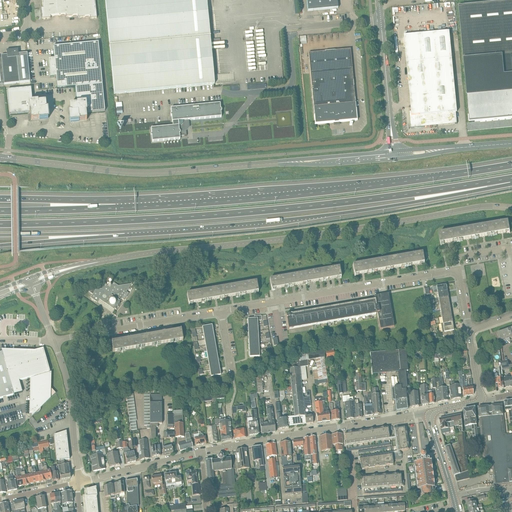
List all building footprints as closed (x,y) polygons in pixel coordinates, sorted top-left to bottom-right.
[(41,0),(43,9),(41,9),(42,20),(50,19),(50,17),(66,15),(66,17),(78,16),(78,18),(90,17),(90,19),(96,18),(94,0),(41,0)] [(104,0),(114,94),(214,85),(206,0),(104,0)] [(306,0),(308,11),(338,8),(337,0),(306,0)] [(511,0),(458,6),(463,60),(467,98),(511,93),(511,61),(511,55),(511,0)] [(450,32),(409,36),(404,36),(411,112),(409,112),(411,128),(425,127),(424,125),(455,122),(455,124),(457,124),(456,112),(457,112),(450,32)] [(53,47),(57,89),(75,87),(77,105),(69,106),(70,114),(69,114),(70,123),(79,122),(79,121),(87,120),(86,113),(105,111),(98,43),(53,47)] [(1,60),(0,59),(0,85),(4,85),(19,83),(30,82),(27,53),(18,54),(18,50),(6,51),(6,53),(7,53),(7,55),(1,56),(1,60)] [(308,54),(314,116),(315,125),(357,121),(350,50),(308,54)] [(7,90),(10,115),(30,113),(31,120),(39,119),(39,120),(48,119),(47,110),(46,110),(45,103),(38,103),(32,103),(31,88),(7,90)] [(511,93),(467,98),(469,123),(511,119),(511,93)] [(221,117),(221,116),(220,104),(171,109),(172,127),(151,129),(152,142),(180,139),(180,137),(187,136),(186,129),(188,127),(190,127),(189,120),(221,117)] [(508,222),(508,223),(491,226),(493,235),(509,232),(510,233),(510,232),(508,222)] [(493,235),(491,226),(474,229),(475,238),(493,235)] [(475,238),(474,229),(456,232),(458,241),(475,238)] [(439,234),(441,245),(441,244),(458,241),(456,232),(439,235),(439,234)] [(422,253),(416,254),(405,256),(406,266),(423,263),(423,264),(424,264),(424,263),(422,253)] [(406,266),(405,256),(387,259),(389,269),(406,266)] [(389,269),(387,259),(370,262),(372,272),(389,269)] [(353,265),(353,268),(354,275),(355,275),(355,276),(355,275),(372,272),(370,262),(353,265)] [(341,278),(339,267),(339,268),(322,271),(323,280),(340,277),(341,278)] [(323,280),(322,271),(305,274),(306,283),(323,280)] [(306,283),(305,274),(287,277),(289,286),(306,283)] [(289,286),(287,277),(270,280),(270,279),(272,290),(272,289),(289,286)] [(258,293),(258,292),(256,282),(239,285),(241,295),(258,292),(258,293)] [(126,292),(132,284),(118,286),(113,283),(112,285),(109,284),(108,286),(105,284),(102,289),(88,291),(93,295),(90,298),(97,303),(99,299),(105,304),(114,310),(115,309),(116,310),(120,304),(119,303),(120,301),(121,299),(124,300),(129,294),(126,292)] [(241,295),(239,285),(222,288),(223,298),(241,295)] [(437,293),(447,291),(446,285),(436,286),(437,290),(433,291),(434,293),(437,293)] [(223,298),(222,288),(205,291),(206,301),(223,298)] [(206,301),(205,291),(187,294),(189,304),(189,305),(189,304),(196,302),(206,301)] [(292,316),(292,314),(286,315),(288,330),(312,326),(312,324),(315,323),(316,325),(319,324),(319,322),(323,322),(323,324),(323,323),(327,323),(326,321),(330,321),(330,322),(334,322),(333,320),(337,319),(337,321),(341,320),(340,319),(344,318),(344,320),(348,319),(348,317),(351,317),(351,319),(352,319),(351,319),(355,318),(355,316),(358,316),(358,317),(359,317),(362,317),(362,315),(365,314),(365,316),(366,316),(369,315),(369,314),(372,313),(372,315),(373,315),(376,314),(376,315),(376,314),(376,313),(377,313),(380,329),(394,327),(394,326),(392,327),(391,321),(393,321),(392,316),(392,315),(390,316),(389,311),(391,311),(391,310),(389,310),(388,306),(390,305),(390,302),(388,294),(378,296),(374,296),(375,302),(292,316)] [(248,326),(258,325),(257,321),(261,321),(261,316),(254,316),(254,319),(248,319),(248,326)] [(452,322),(443,324),(445,332),(441,333),(442,337),(453,335),(452,331),(454,331),(452,322)] [(172,333),(164,334),(165,344),(183,341),(182,337),(181,331),(181,330),(180,330),(181,331),(174,332),(172,333)] [(153,336),(146,337),(148,347),(165,344),(164,334),(156,335),(153,336)] [(137,339),(129,340),(131,350),(148,347),(146,337),(140,338),(137,339)] [(112,342),(111,343),(112,345),(112,348),(113,353),(114,353),(131,350),(129,340),(121,341),(119,342),(115,342),(113,343),(112,343),(112,342)] [(49,372),(50,372),(43,348),(34,351),(2,350),(2,352),(0,352),(0,398),(22,392),(19,381),(34,376),(35,377),(30,379),(30,390),(29,413),(32,413),(32,416),(35,413),(36,414),(37,413),(39,412),(40,411),(40,410),(41,409),(41,407),(56,393),(51,388),(51,373),(49,373),(49,372)] [(333,349),(326,350),(327,357),(334,357),(333,349)] [(308,353),(306,353),(307,360),(315,359),(316,367),(312,368),(314,381),(318,380),(326,379),(327,379),(324,355),(323,350),(308,353)] [(408,375),(405,351),(399,350),(370,353),(371,370),(372,374),(375,374),(379,374),(390,373),(398,372),(399,387),(391,388),(393,400),(393,398),(395,398),(396,411),(407,409),(405,388),(409,388),(408,375)] [(299,357),(300,367),(305,366),(308,366),(307,360),(306,353),(298,354),(299,357)] [(288,418),(288,427),(306,424),(305,414),(304,409),(303,398),(301,380),(300,367),(299,357),(291,360),(292,369),(290,369),(292,387),(292,390),(294,417),(288,418)] [(508,361),(501,362),(502,369),(509,368),(509,365),(508,361)] [(504,388),(502,376),(501,366),(499,367),(500,377),(498,378),(497,373),(494,374),(495,384),(495,381),(498,380),(499,389),(504,388)] [(441,389),(443,402),(448,401),(446,388),(444,388),(442,378),(440,378),(440,383),(441,389)] [(428,404),(428,395),(427,385),(420,386),(422,406),(428,405),(428,404)] [(372,405),(373,415),(381,414),(381,410),(380,410),(378,394),(377,394),(377,388),(372,389),(373,395),(371,395),(372,405)] [(409,393),(410,408),(419,406),(417,392),(409,393)] [(162,424),(162,419),(162,395),(150,395),(150,398),(150,401),(150,404),(150,407),(150,410),(150,413),(150,416),(150,419),(150,422),(150,424),(150,425),(150,428),(150,440),(156,440),(155,427),(158,427),(158,424),(162,424)] [(353,398),(349,398),(349,396),(342,396),(343,403),(344,402),(346,419),(354,419),(353,401),(353,398)] [(303,398),(304,409),(307,408),(306,405),(311,405),(310,397),(303,398)] [(322,405),(324,405),(324,401),(321,402),(321,398),(320,398),(314,398),(316,413),(317,423),(324,422),(322,405)] [(373,415),(372,405),(370,405),(369,403),(368,404),(368,398),(363,399),(364,416),(373,416),(373,415)] [(275,403),(278,430),(289,428),(288,427),(288,418),(281,419),(279,403),(275,403)] [(325,409),(324,405),(322,405),(324,422),(330,421),(329,412),(328,412),(327,409),(325,409)] [(478,408),(480,428),(481,438),(485,469),(492,469),(494,486),(511,484),(511,433),(505,434),(502,405),(492,406),(492,407),(488,407),(488,406),(478,408)] [(267,423),(268,433),(275,432),(272,406),(266,406),(267,409),(268,423),(267,423)] [(481,438),(480,428),(477,428),(475,408),(463,410),(466,432),(470,431),(470,429),(472,428),(473,437),(478,436),(478,438),(481,438)] [(221,409),(217,409),(218,420),(219,424),(219,428),(220,428),(221,442),(226,441),(231,440),(230,418),(226,419),(225,419),(224,419),(222,419),(221,409)] [(174,410),(175,432),(175,438),(184,437),(182,410),(174,410)] [(306,414),(305,414),(306,424),(313,423),(312,415),(309,415),(309,413),(308,413),(306,413),(306,414)] [(461,415),(450,417),(452,424),(454,423),(455,427),(462,426),(461,415)] [(268,433),(267,423),(263,424),(262,419),(259,420),(261,429),(261,434),(268,433)] [(445,422),(440,423),(442,434),(450,432),(449,428),(454,427),(455,427),(454,423),(452,424),(451,424),(451,422),(445,423),(445,422)] [(206,427),(209,443),(218,442),(215,425),(206,427)] [(462,426),(455,427),(454,427),(455,432),(457,431),(458,443),(445,447),(455,476),(457,482),(469,479),(468,471),(464,432),(463,432),(462,426)] [(346,444),(389,438),(389,440),(392,439),(391,436),(389,436),(389,434),(391,433),(390,430),(393,430),(392,427),(345,434),(346,444)] [(409,450),(406,428),(398,429),(398,427),(395,427),(395,428),(393,429),(393,430),(395,430),(398,451),(409,450)] [(64,463),(64,460),(69,459),(66,431),(53,436),(54,438),(48,439),(48,445),(54,444),(57,471),(59,471),(59,470),(63,470),(62,464),(64,463)] [(198,437),(194,438),(195,446),(200,445),(201,445),(206,444),(205,436),(201,433),(199,434),(199,436),(198,437)] [(340,444),(343,444),(342,434),(331,434),(332,445),(335,445),(336,451),(338,451),(338,455),(342,454),(342,447),(341,447),(341,445),(340,446),(340,444)] [(331,435),(319,436),(321,451),(332,450),(331,435)] [(139,452),(139,459),(149,458),(147,439),(139,440),(140,445),(138,445),(138,448),(138,452),(139,452)] [(292,441),(293,446),(293,448),(303,447),(303,439),(292,441)] [(134,452),(130,453),(130,450),(128,451),(127,442),(123,443),(124,455),(125,455),(127,463),(136,461),(134,452)] [(178,444),(180,451),(188,449),(186,442),(178,444)] [(285,453),(284,442),(280,443),(281,462),(286,461),(287,461),(287,460),(287,458),(288,458),(288,456),(287,457),(286,453),(285,453)] [(95,456),(91,456),(93,472),(99,471),(97,455),(96,451),(95,443),(91,444),(93,454),(95,453),(95,454),(95,456)] [(150,447),(152,457),(160,456),(159,443),(156,443),(153,447),(150,447)] [(275,443),(266,445),(267,457),(271,457),(271,460),(268,460),(270,478),(279,477),(277,463),(275,463),(275,459),(273,459),(272,456),(277,456),(275,443)] [(390,443),(347,449),(347,452),(363,449),(390,445),(390,443)] [(168,447),(163,448),(164,455),(173,453),(171,445),(168,445),(168,447)] [(251,448),(253,461),(258,461),(259,467),(264,466),(261,446),(258,447),(255,447),(251,448)] [(249,468),(246,448),(236,450),(238,470),(249,468)] [(98,450),(96,451),(97,455),(99,471),(105,469),(103,456),(106,455),(105,449),(98,450)] [(359,459),(361,469),(393,464),(392,461),(401,460),(402,458),(401,452),(359,459)] [(120,465),(117,453),(107,455),(109,468),(120,465)] [(218,460),(211,460),(212,472),(217,471),(222,470),(222,472),(225,472),(225,470),(227,470),(231,469),(230,458),(226,458),(226,457),(223,457),(223,455),(221,454),(222,454),(221,454),(219,454),(218,456),(217,456),(218,458),(217,458),(218,459),(218,458),(218,460)] [(305,462),(304,461),(301,461),(300,455),(296,455),(296,461),(301,461),(301,463),(303,464),(305,464),(305,462)] [(431,461),(428,462),(428,460),(424,460),(423,456),(419,457),(420,461),(416,461),(416,462),(416,463),(413,463),(414,467),(414,468),(413,468),(414,472),(415,472),(415,474),(415,475),(414,475),(415,479),(416,479),(416,481),(416,482),(415,482),(415,486),(416,486),(416,487),(417,490),(415,490),(415,495),(421,494),(424,496),(425,497),(427,496),(429,495),(431,493),(436,492),(436,487),(434,487),(434,484),(433,484),(434,484),(434,480),(433,480),(433,479),(433,477),(432,477),(433,477),(433,472),(432,473),(432,472),(432,470),(433,469),(432,465),(431,465),(431,461)] [(211,460),(205,461),(207,481),(208,481),(214,480),(213,477),(218,476),(217,471),(212,472),(211,460)] [(289,460),(287,460),(287,461),(286,461),(281,462),(285,494),(301,493),(299,467),(292,467),(292,465),(292,461),(289,461),(289,460)] [(70,478),(68,464),(64,465),(64,463),(62,464),(63,470),(59,470),(59,471),(60,475),(61,480),(70,478)] [(43,465),(46,480),(52,479),(50,471),(48,471),(46,464),(43,465)] [(34,467),(31,467),(35,483),(40,482),(37,474),(36,474),(34,467)] [(233,468),(231,469),(227,470),(229,484),(219,486),(219,490),(218,490),(219,490),(219,494),(218,494),(219,498),(218,498),(236,497),(235,484),(233,468)] [(24,469),(20,470),(24,486),(29,485),(27,476),(25,476),(24,469)] [(191,480),(192,486),(193,495),(199,494),(198,483),(197,483),(196,477),(197,477),(196,472),(191,473),(191,471),(186,472),(187,481),(191,480)] [(166,481),(166,485),(175,484),(176,486),(182,485),(181,482),(181,481),(180,476),(176,476),(175,473),(164,475),(165,480),(165,481),(166,481)] [(362,477),(363,488),(401,485),(401,486),(403,486),(403,485),(404,485),(403,476),(401,477),(400,474),(362,477)] [(161,476),(151,477),(152,482),(152,485),(162,483),(162,481),(161,476)] [(137,511),(136,506),(139,506),(138,487),(136,480),(125,482),(127,491),(127,505),(126,505),(127,511),(137,511)] [(97,511),(96,496),(97,496),(96,487),(86,490),(87,496),(85,497),(86,511),(97,511)] [(62,505),(67,504),(73,503),(71,491),(60,493),(62,505)] [(35,504),(35,505),(35,506),(36,507),(37,507),(38,510),(38,511),(46,511),(44,496),(36,497),(37,504),(35,504)] [(469,511),(482,508),(481,505),(477,506),(476,502),(474,503),(473,499),(467,501),(469,511)] [(15,510),(19,510),(19,511),(25,511),(24,509),(25,509),(24,508),(25,507),(25,505),(24,505),(23,500),(14,502),(10,503),(12,511),(15,510)] [(404,504),(397,504),(398,511),(405,511),(404,509),(407,509),(407,502),(404,502),(404,504)]
